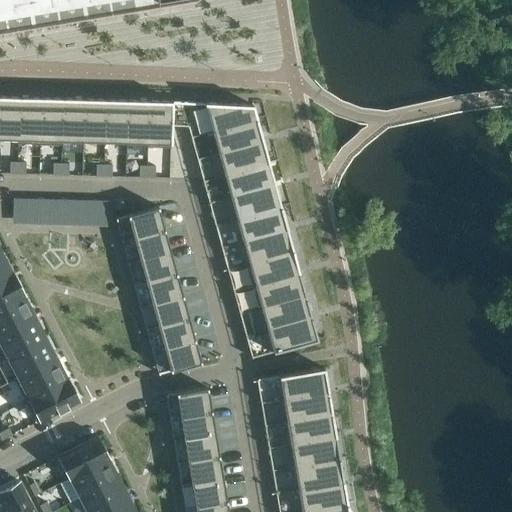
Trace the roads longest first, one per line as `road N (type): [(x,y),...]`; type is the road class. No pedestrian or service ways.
road 1 (residential): [(236,370),(189,191),(0,183)]
road 2 (residential): [(0,460),(137,389),(236,370)]
road 3 (residential): [(264,511),(236,370)]
